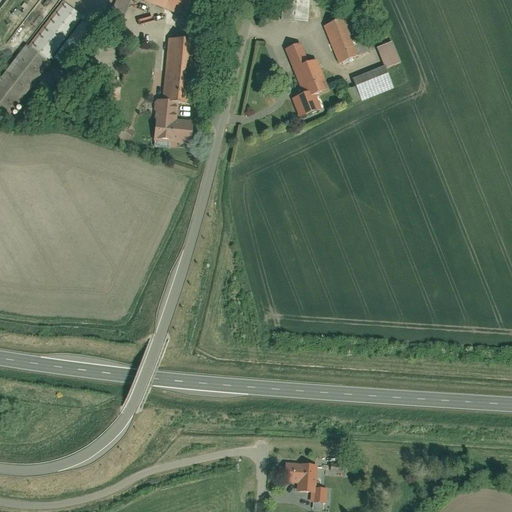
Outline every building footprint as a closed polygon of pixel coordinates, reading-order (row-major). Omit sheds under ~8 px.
[(145,0),(189,16),(195,0),(145,0)] [(285,0),(284,19),(308,20),(309,0),(285,0)] [(63,2),(28,46),(51,64),(86,20),(63,2)] [(345,18),(360,56),(370,52),(355,14),(345,18)] [(345,18),(326,26),(341,64),(360,56),(345,18)] [(198,42),(171,39),(164,103),(179,105),(192,106),(198,42)] [(402,64),(394,42),(379,48),(386,67),(387,70),(402,64)] [(302,44),(287,50),(307,98),(317,93),(330,88),(318,60),(310,63),(302,44)] [(28,46),(0,81),(0,106),(11,115),(51,64),(28,46)] [(386,67),(355,79),(359,87),(364,101),(395,89),(387,70),(386,67)] [(121,81),(104,81),(104,93),(122,93),(121,81)] [(359,87),(345,92),(351,107),(364,101),(359,87)] [(295,102),(302,118),(324,109),(317,93),(307,98),(295,102)] [(159,103),(155,141),(175,143),(177,120),(179,105),(164,103),(159,103)] [(192,144),(194,122),(177,120),(175,143),(192,144)] [(125,123),(118,134),(130,142),(137,131),(125,123)] [(317,467),(285,466),(284,483),(296,484),(296,496),(311,496),(311,507),(324,507),(324,491),(316,491),(317,467)]
